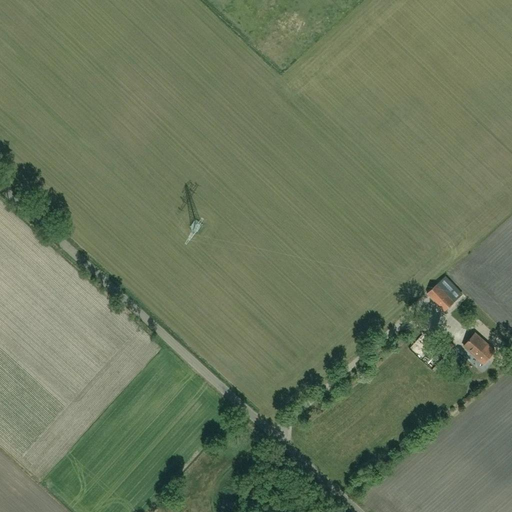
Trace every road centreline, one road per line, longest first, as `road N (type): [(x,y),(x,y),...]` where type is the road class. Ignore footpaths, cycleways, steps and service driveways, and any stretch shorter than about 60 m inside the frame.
road 1 (unclassified): [(358,511),(0,187)]
road 2 (unknown): [(277,438),(396,327),(433,322),(463,333)]
